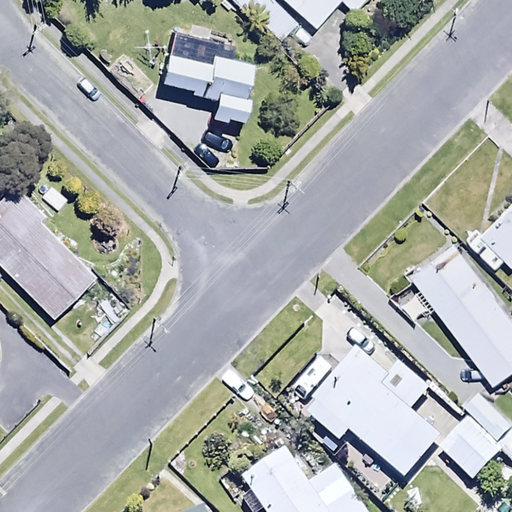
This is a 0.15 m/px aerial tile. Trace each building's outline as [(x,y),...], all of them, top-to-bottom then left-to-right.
[(246,12),(274,42),(294,24),(271,0),(220,0),(239,19),(246,12)] [(274,0),(313,33),(337,5),(351,16),(364,0),(274,0)] [(162,54),(155,83),(186,90),(185,95),(210,100),(205,119),(222,123),(223,119),(239,122),(244,99),(239,97),(247,64),(226,59),(230,39),(187,28),(185,36),(171,33),(166,55),(162,54)] [(10,187),(0,197),(0,272),(50,322),(94,279),(38,224),(43,219),(10,187)] [(511,198),(474,236),(508,271),(511,266),(511,198)] [(511,323),(452,244),(405,279),(488,390),(511,371),(511,323)] [(331,377),(314,395),(298,413),(335,446),(346,434),(402,483),(439,440),(409,413),(428,392),(394,362),(382,376),(354,350),(331,377)] [(511,467),(511,428),(477,394),(475,392),(458,410),(468,420),(465,422),(435,452),(469,485),(499,454),(511,467)] [(364,511),(333,465),(305,484),(283,451),(238,481),(259,511),(364,511)]
